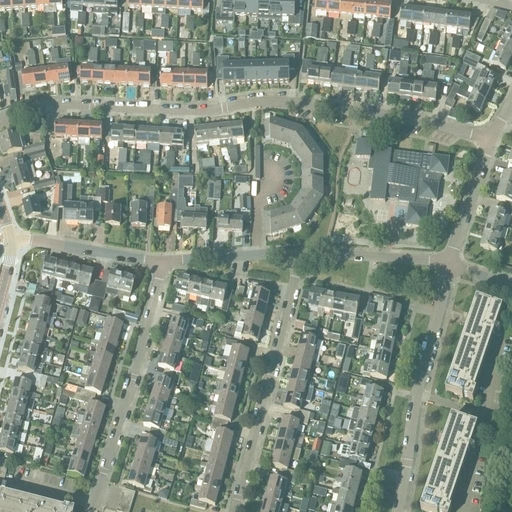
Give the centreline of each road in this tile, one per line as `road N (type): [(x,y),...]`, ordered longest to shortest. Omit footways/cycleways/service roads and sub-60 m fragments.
road 1 (residential): [(491,140),(433,122),(282,100),(194,110),(57,104),(0,119)]
road 2 (residential): [(232,511),(299,255)]
road 3 (residential): [(100,511),(162,261)]
road 4 (residential): [(398,511),(415,395),(448,263)]
road 5 (residential): [(162,261),(8,241)]
road 6 (residential): [(448,263),(299,255)]
road 7 (residential): [(299,255),(162,261)]
road 8 (residential): [(448,263),(491,140)]
